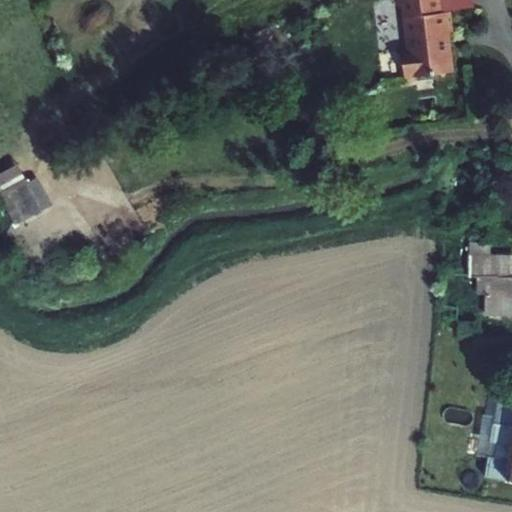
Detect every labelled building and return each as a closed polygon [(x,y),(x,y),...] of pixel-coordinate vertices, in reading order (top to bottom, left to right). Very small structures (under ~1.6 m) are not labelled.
[(406,77),(452,71),(447,32),(453,31),(450,11),(474,8),(473,0),(398,0),(399,5),(404,5),(410,49),(402,50),(406,77)] [(355,130),(325,139),(330,153),(359,145),(355,130)] [(38,177),(1,197),(15,226),(53,205),(38,177)] [(511,315),(511,255),(490,256),(490,243),(470,243),(470,276),(477,276),(477,294),(487,294),(487,315),(511,315)] [(476,324),(457,324),(457,334),(476,334),(476,324)] [(490,457),(487,476),(511,479),(511,404),(498,402),(496,416),(484,414),(477,455),(490,457)]
